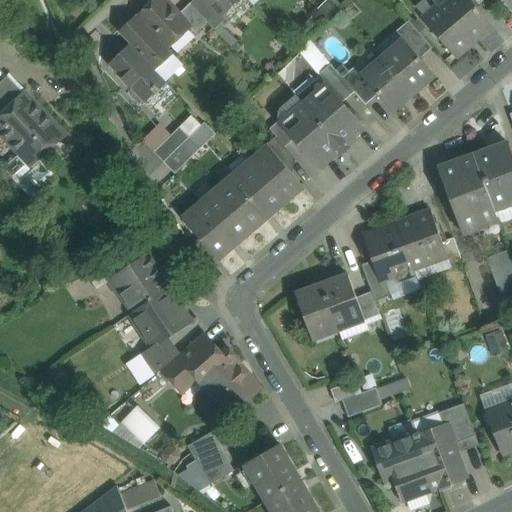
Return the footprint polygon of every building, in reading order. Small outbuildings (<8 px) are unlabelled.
[(179,15),(164,0),(156,0),(139,16),(138,17),(168,50),(170,49),(169,48),(190,29),(191,29),(191,28),(179,15)] [(222,17),(206,0),(194,0),(191,4),(209,23),(208,23),(215,31),(226,20),(223,16),(222,17)] [(206,0),(222,17),(223,16),(226,20),(234,27),(255,7),(248,0),(206,0)] [(477,9),(469,0),(433,0),(439,7),(424,20),(454,55),(476,35),(479,39),(493,27),(477,9)] [(487,1),(486,0),(469,0),(477,9),(487,1)] [(511,0),(501,0),(510,10),(511,7),(511,0)] [(209,23),(191,4),(179,15),(191,28),(191,29),(196,34),(208,23),(209,23)] [(168,50),(138,17),(120,34),(132,46),(166,82),(183,65),(168,50)] [(433,49),(409,21),(397,32),(404,42),(405,41),(421,59),(433,49)] [(421,59),(405,41),(404,42),(384,59),(414,94),(435,76),(421,59)] [(166,82),(132,46),(110,67),(144,103),(155,93),(156,94),(159,90),(158,89),(166,82)] [(414,94),(384,59),(363,77),(362,77),(378,96),(392,112),(414,94)] [(343,78),(331,66),(318,77),(322,81),(323,81),(343,103),(355,93),(343,78)] [(80,68),(66,74),(74,92),(88,86),(80,68)] [(363,77),(355,68),(343,78),(355,93),(366,106),(378,96),(362,77),(363,77)] [(0,116),(26,91),(10,75),(0,84),(0,116)] [(322,81),(319,84),(318,93),(290,116),(285,116),(284,122),(282,124),(281,124),(295,140),(318,167),(325,161),(331,161),(336,157),(336,154),(343,155),(348,150),(348,144),(350,144),(356,140),(356,134),(363,128),(359,123),(359,117),(356,112),(350,112),(343,103),(323,81),(322,81)] [(26,91),(0,116),(0,136),(30,168),(16,181),(30,196),(54,175),(41,160),(69,136),(26,91)] [(295,140),(281,124),(282,124),(280,121),(270,130),(277,137),(286,148),(295,140)] [(180,128),(155,153),(164,163),(190,138),(180,128)] [(286,148),(277,137),(268,145),(286,166),(295,158),(286,148)] [(190,138),(164,163),(175,174),(201,149),(190,138)] [(511,152),(509,144),(475,156),(495,209),(511,202),(511,152)] [(286,166),(268,145),(182,218),(200,239),(216,257),(219,261),(304,188),(286,166)] [(475,156),(441,169),(466,236),(500,224),(495,209),(475,156)] [(431,211),(398,224),(415,269),(447,258),(448,257),(443,243),(431,211)] [(398,224),(365,236),(377,269),(382,282),(383,282),(395,277),(398,284),(417,277),(415,269),(398,224)] [(216,257),(200,239),(188,249),(201,270),(216,257)] [(454,239),(443,243),(448,257),(447,258),(451,268),(463,263),(454,239)] [(123,273),(109,282),(110,283),(118,296),(122,294),(134,312),(131,315),(173,287),(151,254),(123,273)] [(114,259),(86,274),(97,291),(110,283),(109,282),(123,273),(114,259)] [(511,316),(511,262),(494,270),(511,317),(511,316)] [(377,269),(365,274),(372,292),(376,302),(388,297),(383,282),(382,282),(377,269)] [(349,274),(322,284),(337,325),(364,315),(357,297),(349,274)] [(322,284),(296,293),(311,334),(337,325),(322,284)] [(173,287),(131,315),(153,347),(153,348),(167,339),(192,323),(170,290),(173,288),(173,287)] [(372,292),(357,297),(364,315),(365,319),(380,314),(376,302),(372,292)] [(178,356),(162,370),(171,380),(213,344),(204,334),(178,356)] [(167,339),(153,348),(153,347),(143,354),(157,374),(162,370),(178,356),(167,339)] [(213,344),(171,380),(183,393),(198,380),(208,391),(240,363),(228,349),(222,354),(213,344)] [(240,363),(208,391),(229,415),(261,388),(240,363)] [(357,380),(331,389),(336,403),(343,401),(362,393),(357,380)] [(362,393),(343,401),(349,418),(383,405),(377,388),(362,393)] [(511,403),(493,410),(498,424),(491,426),(499,447),(506,445),(508,452),(511,450),(511,403)] [(464,404),(440,413),(444,425),(452,446),(453,446),(477,437),(464,404)] [(114,434),(141,449),(162,428),(140,407),(114,434)] [(440,414),(413,424),(417,434),(419,433),(444,425),(440,414)] [(413,436),(375,450),(382,470),(383,470),(386,478),(393,476),(402,501),(433,489),(423,463),(430,461),(421,438),(418,439),(417,434),(413,424),(412,424),(416,435),(413,436)] [(419,433),(417,434),(418,439),(421,438),(430,461),(423,463),(433,489),(465,477),(453,446),(452,446),(444,425),(419,433)] [(187,445),(195,458),(219,444),(212,431),(187,445)] [(203,472),(227,458),(219,444),(195,458),(203,472)] [(282,445),(246,464),(266,502),(301,481),(282,445)] [(227,458),(203,472),(210,485),(235,471),(227,458)] [(321,511),(301,481),(266,502),(271,511),(321,511)] [(116,488),(84,511),(127,511),(128,511),(162,498),(155,482),(121,496),(116,488)]
